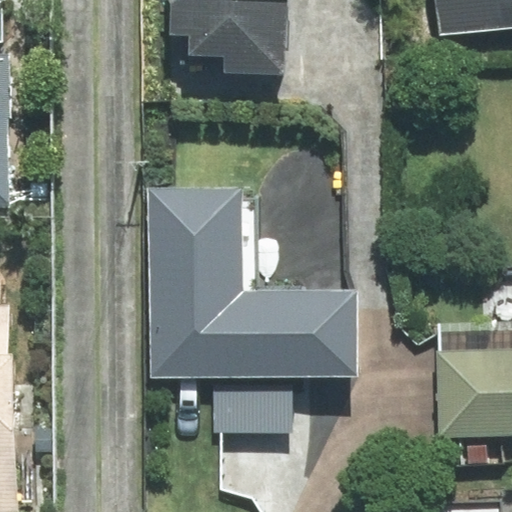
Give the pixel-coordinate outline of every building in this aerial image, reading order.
[(13,56),(15,0),(0,0),(0,213),(15,214),(22,56),(13,56)] [(206,40),(205,56),(240,58),(239,74),(300,77),(303,7),(313,7),(313,0),(188,0),(186,39),(206,40)] [(511,0),(448,0),(452,36),(511,30),(511,0)] [(259,192),(158,191),(156,376),(374,378),(375,291),(258,290),(259,192)] [(0,511),(25,511),(31,356),(21,356),(23,307),(0,306),(0,511)] [(511,332),(447,331),(445,437),(511,437),(511,332)]
